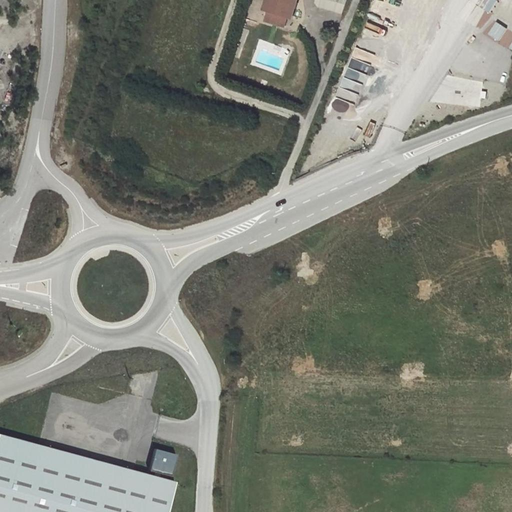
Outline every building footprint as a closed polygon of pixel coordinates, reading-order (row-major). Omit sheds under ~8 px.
[(268,0),(266,9),(269,11),(287,17),(291,18),(297,0),(268,0)] [(349,0),(317,0),(317,3),(319,7),(343,14),(349,0)] [(499,0),(492,0),(487,10),(494,13),(500,0),(499,0)] [(284,27),(287,17),(269,11),(266,21),(284,27)] [(497,22),(489,35),(499,41),(507,28),(497,22)] [(339,99),(359,104),(369,63),(349,58),(339,99)] [(0,433),(0,511),(164,511),(173,479),(0,433)] [(154,449),(151,470),(173,474),(176,454),(154,449)]
